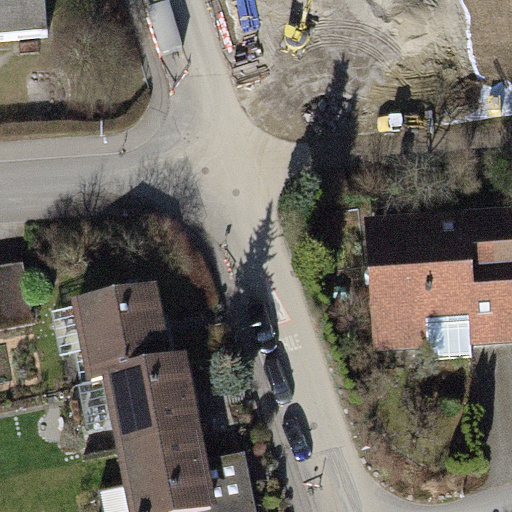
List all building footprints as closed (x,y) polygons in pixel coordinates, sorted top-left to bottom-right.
[(0,0),(0,42),(48,39),(45,0),(0,0)] [(511,219),(362,228),(370,367),(511,359),(511,219)] [(0,338),(40,330),(29,273),(0,279),(0,338)] [(83,355),(89,389),(106,386),(177,372),(163,297),(60,317),(68,358),(83,355)] [(106,386),(120,460),(209,443),(194,369),(177,372),(106,386)] [(108,504),(109,511),(261,511),(252,461),(214,468),(209,443),(120,460),(128,500),(108,504)]
